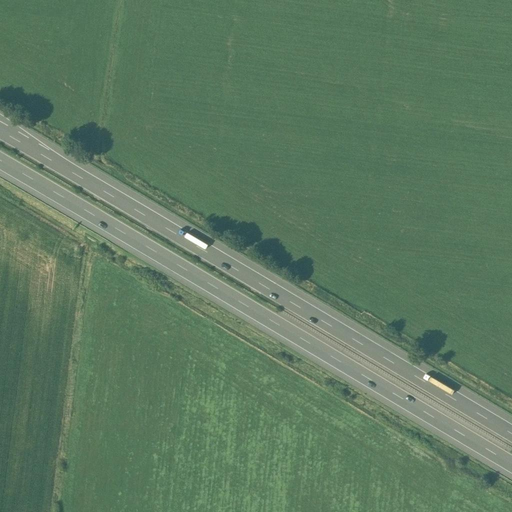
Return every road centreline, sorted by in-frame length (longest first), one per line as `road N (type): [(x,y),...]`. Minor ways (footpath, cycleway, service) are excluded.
road 1 (motorway): [(0,158),(511,463)]
road 2 (motorway): [(511,430),(0,129)]
